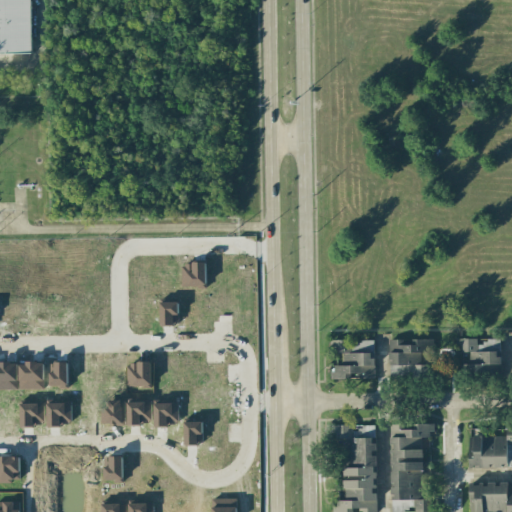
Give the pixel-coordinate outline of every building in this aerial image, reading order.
[(30,0),(0,0),(0,53),(31,53),(30,0)] [(206,262),(182,263),(182,285),(206,285),(206,262)] [(179,325),(178,302),(160,302),(161,325),(179,325)] [(462,374),(499,374),(499,340),(478,340),(478,338),(455,338),(456,351),(470,351),(470,364),(462,364),(462,374)] [(373,339),(331,340),(331,354),(342,353),(342,365),(330,365),(330,379),(374,378),(373,339)] [(433,339),(389,340),(390,377),(434,376),(433,339)] [(43,389),(44,363),(19,362),(18,388),(43,389)] [(49,362),(49,387),(68,386),(67,362),(49,362)] [(127,386),(151,387),(151,362),(127,362),(127,386)] [(123,425),(124,402),(101,401),(101,425),(123,425)] [(151,401),(127,401),(127,424),(151,423),(151,401)] [(44,402),(20,403),(20,426),(44,425),(44,402)] [(71,402),(47,402),(47,425),(71,425),(71,402)] [(155,425),(178,425),(178,402),(154,402),(155,425)] [(202,422),(184,422),(184,443),(202,443),(202,422)] [(392,511),(413,511),(428,511),(432,511),(432,495),(423,496),(422,437),(432,437),(432,423),(389,424),(392,511)] [(376,511),(374,437),(352,438),(351,425),(339,425),(341,500),(332,501),(332,511),(376,511)] [(374,425),(352,426),(352,437),(374,437),(374,425)] [(506,435),(468,436),(469,468),(507,467),(506,435)] [(0,481),(20,482),(20,456),(0,455),(0,481)] [(105,481),(123,481),(122,456),(104,456),(105,481)] [(469,511),(511,511),(511,481),(500,482),(500,483),(469,484),(469,511)] [(236,511),(237,498),(212,498),(211,511),(236,511)] [(0,511),(19,511),(19,502),(0,502),(0,511)] [(102,503),(102,511),(127,511),(127,502),(102,503)] [(128,511),(153,511),(153,503),(128,503),(128,511)]
